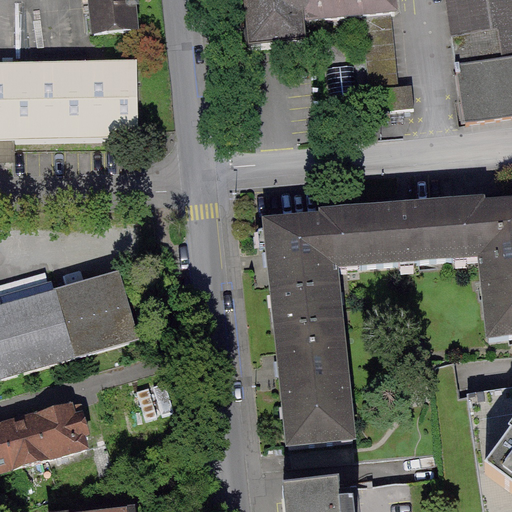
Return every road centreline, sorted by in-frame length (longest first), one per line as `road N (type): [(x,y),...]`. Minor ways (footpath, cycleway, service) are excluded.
road 1 (unclassified): [(200,172),(233,511)]
road 2 (residential): [(511,148),(200,172)]
road 3 (unclassified): [(182,0),(200,172)]
